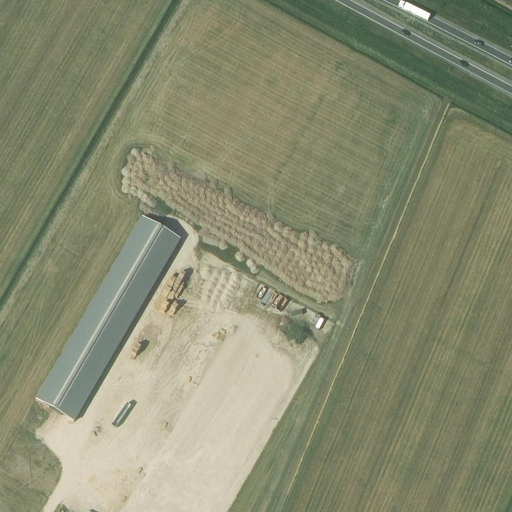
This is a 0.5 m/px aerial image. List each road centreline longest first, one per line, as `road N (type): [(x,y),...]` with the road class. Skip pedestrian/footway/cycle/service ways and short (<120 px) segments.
road 1 (unknown): [(59,511),(206,270)]
road 2 (trunk): [(344,0),(511,90)]
road 3 (trunk): [(511,61),(392,0)]
